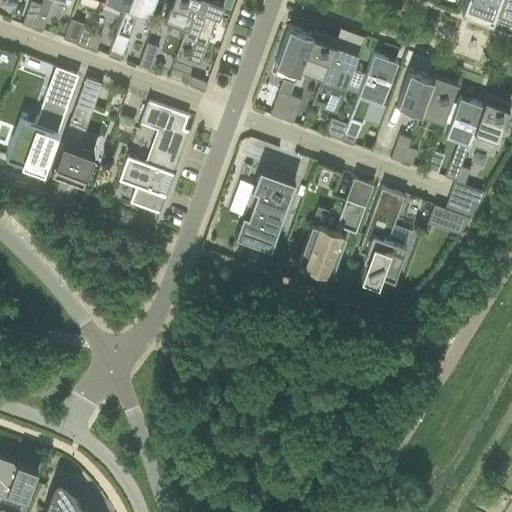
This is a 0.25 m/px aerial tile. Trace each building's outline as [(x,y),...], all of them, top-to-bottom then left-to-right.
[(32,0),(29,0),(21,23),(31,27),(33,27),(33,26),(32,26),(38,11),(41,3),(32,0)] [(41,0),(41,3),(38,11),(47,15),(52,0),(41,0)] [(126,0),(124,7),(107,54),(119,59),(136,13),(147,18),(153,0),(126,0)] [(169,0),(162,19),(185,27),(194,0),(169,0)] [(194,0),(185,27),(175,54),(176,55),(177,53),(198,61),(197,63),(199,63),(210,32),(215,20),(221,0),(194,0)] [(466,0),(466,4),(490,13),(494,0),(466,0)] [(511,0),(500,0),(496,13),(490,25),(491,25),(493,22),(511,28),(511,0)] [(38,11),(32,26),(33,26),(42,29),(47,15),(38,11)] [(299,69),(298,69),(311,33),(311,32),(288,24),(274,62),(298,71),(299,69)] [(320,76),(310,103),(312,104),(312,103),(333,110),(333,112),(334,112),(346,81),(350,69),(358,47),(365,35),(363,34),(361,38),(339,30),(340,26),(338,25),(334,36),(320,76)] [(76,42),(86,45),(91,30),(81,27),(76,42)] [(299,69),(320,76),(334,36),(312,28),(311,32),(311,33),(298,69),(299,69)] [(86,45),(95,49),(101,33),(91,30),(86,45)] [(146,41),(137,65),(149,69),(158,45),(146,41)] [(340,139),(342,139),(352,143),(369,98),(380,102),(396,59),(372,50),(346,122),(340,139)] [(396,102),(418,110),(431,76),(408,68),(396,102)] [(418,110),(418,112),(442,121),(456,81),(432,72),(431,76),(418,110)] [(191,84),(193,85),(203,89),(206,81),(190,75),(189,81),(190,83),(190,84),(191,84)] [(101,82),(85,76),(75,102),(92,108),(101,82)] [(36,167),(42,169),(46,160),(69,96),(46,88),(34,122),(18,116),(11,136),(4,155),(35,166),(34,167),(36,168),(36,167)] [(269,113),(280,117),(289,94),(278,89),(269,113)] [(509,100),(485,91),(481,103),(471,131),(472,132),(468,143),(490,151),(494,140),(509,100)] [(280,117),(292,122),(301,98),(289,94),(280,117)] [(472,132),(471,131),(481,103),(458,95),(448,125),(444,134),(468,143),(472,132)] [(147,98),(138,122),(139,123),(140,122),(149,125),(157,103),(148,99),(147,98)] [(126,154),(118,178),(135,184),(129,200),(157,211),(159,212),(190,127),(188,127),(187,130),(182,128),(187,114),(170,108),(162,130),(150,163),(144,161),(126,154)] [(50,171),(82,183),(93,152),(78,146),(81,136),(77,134),(82,121),(70,116),(50,171)] [(327,125),(327,131),(328,133),(330,135),(340,139),(346,122),(330,116),(327,125)] [(389,157),(401,161),(402,160),(407,145),(410,137),(398,133),(389,157)] [(402,160),(411,164),(416,148),(407,145),(402,160)] [(454,179),(459,164),(450,161),(444,176),(454,179)] [(459,164),(454,179),(464,183),(469,168),(459,164)] [(239,179),(228,209),(242,213),(234,234),(254,242),(255,242),(265,245),(269,247),(294,180),(258,167),(252,183),(239,179)] [(333,228),(317,222),(316,224),(311,222),(297,259),(303,261),(302,263),(324,272),(325,269),(331,271),(347,228),(354,230),(372,182),(352,175),(333,228)] [(362,257),(365,258),(359,275),(376,281),(379,273),(392,278),(405,244),(387,238),(390,228),(383,226),(388,212),(395,215),(403,194),(380,186),(357,250),(364,252),(362,257)] [(444,207),(437,225),(458,232),(469,216),(444,207)] [(0,452),(0,493),(21,502),(21,503),(23,504),(37,466),(0,452)] [(52,482),(41,511),(42,511),(43,511),(45,507),(57,511),(91,511),(88,507),(87,507),(87,506),(86,506),(86,505),(85,505),(84,505),(83,504),(82,504),(81,504),(74,497),(76,493),(61,480),(60,479),(59,479),(58,479),(57,479),(56,479),(55,479),(54,479),(54,480),(53,480),(53,481),(52,482)]
